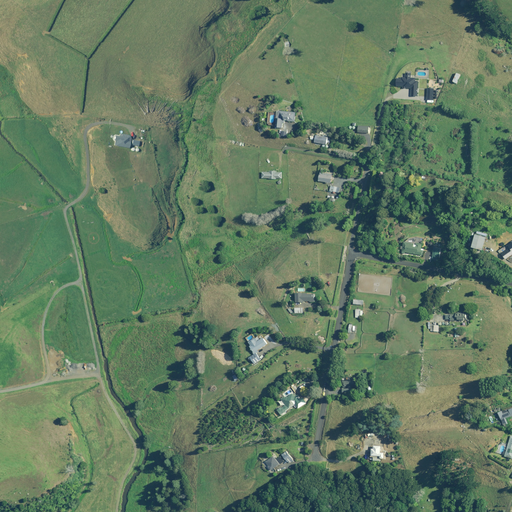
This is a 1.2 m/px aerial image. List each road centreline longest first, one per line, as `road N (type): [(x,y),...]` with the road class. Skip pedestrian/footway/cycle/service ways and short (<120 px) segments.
road 1 (unclassified): [(351,253),(316,460)]
road 2 (unclassified): [(511,284),(351,253)]
